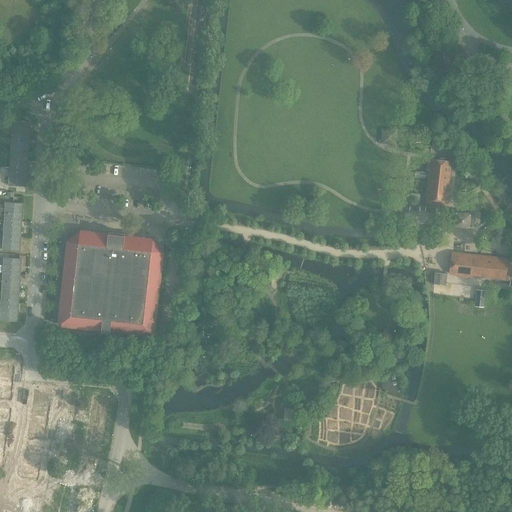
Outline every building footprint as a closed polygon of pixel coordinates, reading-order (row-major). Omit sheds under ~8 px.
[(448,44),(434,47),(430,53),(433,67),(440,72),(454,69),(458,62),(456,55),(459,51),(448,44)] [(13,121),(12,138),(29,140),(30,122),(13,121)] [(395,144),(395,132),(383,131),(383,143),(395,144)] [(29,140),(12,138),(11,154),(28,155),(29,140)] [(452,148),(459,156),(462,153),(455,145),(452,148)] [(28,155),(11,154),(10,168),(27,169),(28,155)] [(428,159),(427,171),(429,172),(426,204),(447,206),(452,161),(428,159)] [(27,169),(10,168),(9,185),(26,187),(27,169)] [(6,203),(4,220),(22,222),(23,204),(6,203)] [(475,215),(471,215),(456,213),(454,225),(469,227),(474,227),(475,215)] [(22,222),(4,220),(4,235),(21,236),(22,222)] [(62,327),(102,331),(151,337),(155,333),(165,252),(153,238),(80,230),(67,241),(58,322),(62,327)] [(21,236),(4,235),(3,250),(20,251),(21,236)] [(511,266),(511,259),(480,256),(452,253),(449,274),(457,275),(457,278),(470,279),(470,277),(510,281),(511,266)] [(4,266),(3,273),(20,274),(21,259),(4,258),(4,266)] [(275,289),(280,271),(270,268),(266,286),(275,289)] [(435,272),(434,284),(446,285),(447,274),(435,272)] [(20,274),(3,273),(2,288),(19,289),(20,274)] [(19,289),(2,288),(1,303),(19,304),(19,289)] [(481,301),(482,291),(475,290),(474,300),(481,301)] [(19,304),(1,303),(0,320),(17,321),(19,304)] [(388,333),(384,333),(383,333),(380,336),(380,340),(383,343),(387,343),(390,340),(391,336),(388,333)] [(0,364),(0,398),(13,399),(14,365),(0,364)] [(394,374),(376,378),(385,393),(398,396),(399,390),(395,390),(397,378),(394,374)] [(33,389),(29,436),(47,437),(51,391),(33,389)] [(94,393),(86,441),(105,444),(112,396),(94,393)] [(0,469),(3,470),(11,408),(0,406),(0,469)] [(285,409),(284,419),(293,420),(293,409),(285,409)] [(21,477),(38,480),(43,446),(26,444),(21,477)] [(85,447),(78,481),(96,484),(102,451),(85,447)] [(16,489),(12,511),(31,511),(35,492),(16,489)] [(88,511),(92,498),(75,494),(69,511),(88,511)]
